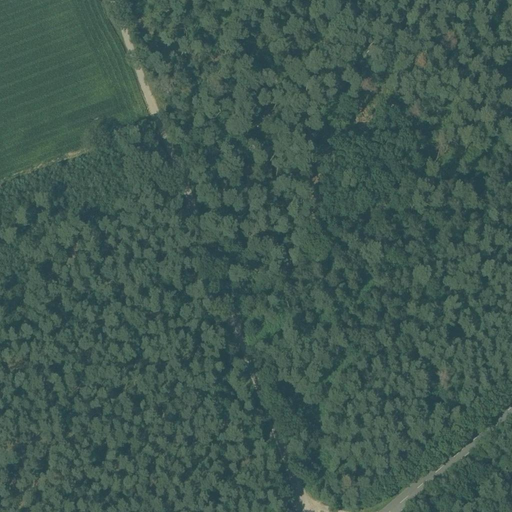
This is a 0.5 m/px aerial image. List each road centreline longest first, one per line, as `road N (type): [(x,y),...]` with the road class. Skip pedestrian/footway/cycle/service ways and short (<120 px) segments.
road 1 (track): [(307,511),(113,0)]
road 2 (tertiary): [(388,511),(511,405)]
